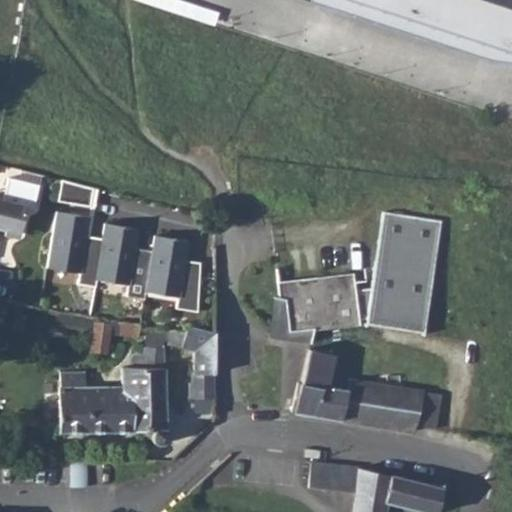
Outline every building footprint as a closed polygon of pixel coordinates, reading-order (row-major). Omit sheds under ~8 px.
[(511,0),(302,0),(318,5),(474,56),(503,62),(511,62),(511,0)] [(9,167),(5,197),(33,200),(36,170),(9,167)] [(60,178),(57,199),(89,205),(92,186),(60,178)] [(0,228),(19,232),(26,205),(0,199),(0,228)] [(88,216),(55,209),(45,266),(78,271),(76,282),(94,285),(95,277),(127,283),(126,292),(144,295),(145,288),(177,292),(175,304),(197,307),(200,258),(184,257),(187,237),(153,230),(150,246),(134,244),(137,225),(103,221),(101,236),(86,234),(88,216)] [(368,325),(425,334),(442,222),(386,213),(368,325)] [(314,328),(314,329),(360,324),(354,272),(278,281),(280,297),(280,298),(286,299),(290,331),(314,328)] [(286,299),(280,298),(280,297),(275,296),(269,337),(281,338),(311,342),(314,329),(314,328),(290,331),(286,299)] [(102,315),(82,312),(80,325),(99,328),(102,315)] [(149,321),(130,319),(128,334),(147,337),(149,321)] [(185,321),(184,327),(213,331),(213,326),(185,321)] [(181,346),(196,346),(194,369),(214,370),(215,332),(213,331),(184,327),(181,346)] [(290,411),(414,431),(416,425),(434,428),(440,394),(347,380),(346,381),(339,385),(337,380),(327,378),(328,376),(333,354),(308,348),(290,411)] [(70,370),(70,432),(159,429),(158,444),(168,446),(176,440),(173,434),(175,428),(173,367),(152,366),(152,356),(143,356),(141,365),(127,365),(126,383),(95,384),(94,369),(70,370)] [(214,393),(214,373),(214,370),(194,369),(194,392),(214,393)] [(337,380),(339,385),(346,381),(347,380),(328,376),(327,378),(337,380)] [(86,486),(87,463),(87,459),(71,458),(70,486),(86,486)] [(307,486),(355,491),(352,511),(382,511),(386,501),(389,475),(358,466),(310,461),(307,486)] [(434,511),(441,486),(389,473),(389,475),(386,501),(428,511),(434,511)]
